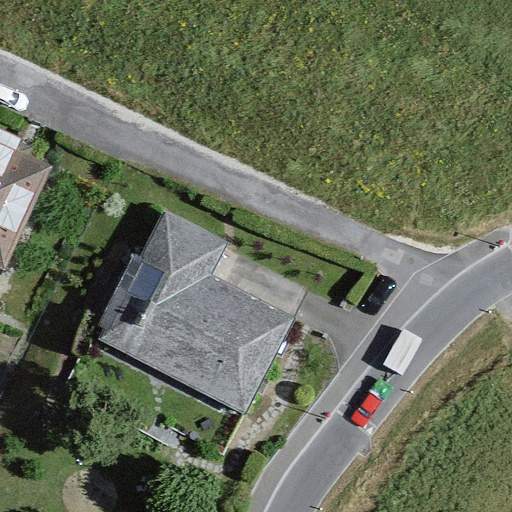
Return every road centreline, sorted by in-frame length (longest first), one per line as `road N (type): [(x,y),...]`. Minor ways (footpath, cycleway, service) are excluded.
road 1 (unclassified): [(459,299),(380,251),(135,147),(0,77)]
road 2 (residential): [(289,511),(398,363),(459,299)]
